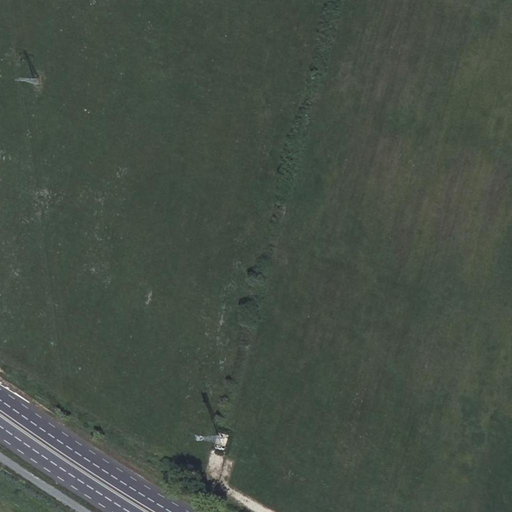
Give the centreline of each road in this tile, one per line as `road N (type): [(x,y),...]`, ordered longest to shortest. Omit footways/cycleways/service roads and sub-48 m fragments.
road 1 (primary): [(173,511),(0,399)]
road 2 (primary): [(0,426),(129,511)]
